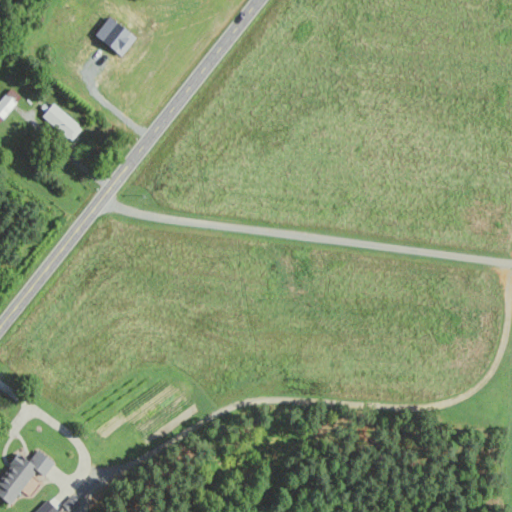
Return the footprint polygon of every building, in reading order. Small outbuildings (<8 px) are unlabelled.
[(118,56),(133,38),(107,17),(92,34),(118,56)] [(19,96),(8,88),(0,98),(0,117),(2,119),(19,96)] [(81,128),(51,103),(40,116),(70,141),(81,128)] [(0,499),(7,505),(35,471),(42,476),(52,464),(35,450),(25,462),(17,455),(0,475),(0,499)] [(32,511),(56,511),(44,500),(32,511)]
